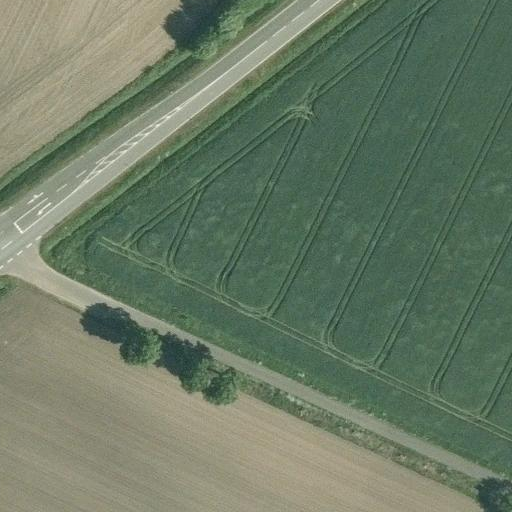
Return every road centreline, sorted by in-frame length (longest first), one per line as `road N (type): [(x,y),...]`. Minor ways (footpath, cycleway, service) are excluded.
road 1 (unclassified): [(4,255),(511,498)]
road 2 (primary): [(4,255),(234,64)]
road 3 (primary): [(234,64),(0,227)]
